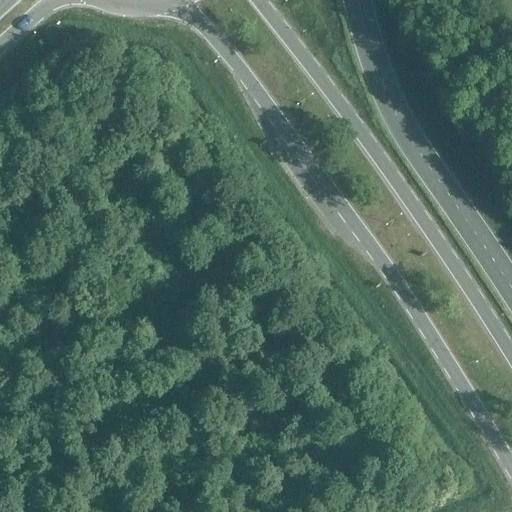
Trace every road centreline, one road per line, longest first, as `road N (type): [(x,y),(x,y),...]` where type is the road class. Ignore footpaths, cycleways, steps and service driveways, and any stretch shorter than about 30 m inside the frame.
road 1 (secondary): [(169,3),(235,64),(389,277),(511,472)]
road 2 (secondary): [(511,357),(257,0)]
